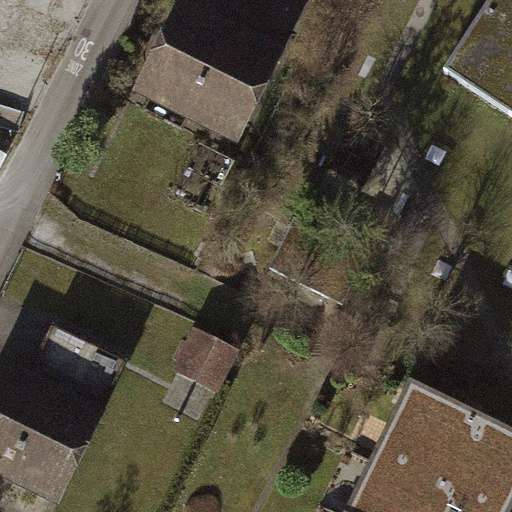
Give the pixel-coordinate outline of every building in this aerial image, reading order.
[(295,0),(213,0),(213,1),(281,32),(295,0)] [(511,0),(506,0),(451,84),(511,123),(511,0)] [(299,62),(187,5),(141,96),(252,153),(299,62)] [(183,367),(224,388),(244,348),(204,327),(183,367)] [(63,511),(107,429),(5,376),(0,386),(0,479),(62,511),(63,511)] [(511,511),(511,421),(433,383),(371,511),(511,511)]
